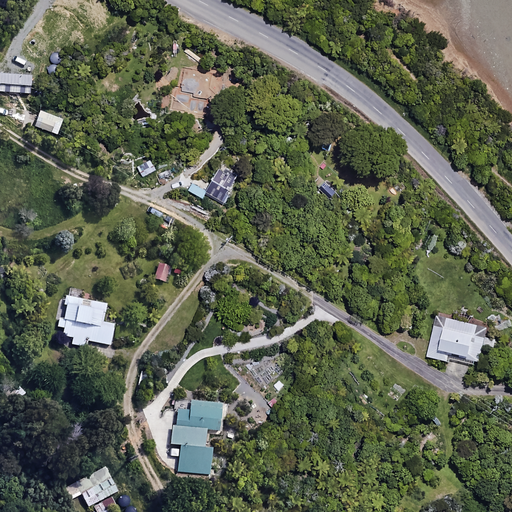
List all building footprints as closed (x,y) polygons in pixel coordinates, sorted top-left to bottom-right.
[(240,180),(220,169),(207,193),(228,204),(240,180)] [(337,190),(324,180),(316,190),(330,200),(337,190)] [(169,262),(157,259),(152,276),(164,279),(169,262)] [(105,301),(63,293),(57,325),(63,327),(62,334),(73,337),(71,343),(86,346),(87,339),(109,344),(113,322),(101,320),(105,301)] [(487,324),(436,314),(428,353),(479,364),(487,324)] [(219,400),(175,398),(174,426),(171,426),(170,444),(179,444),(178,472),(210,474),(211,446),(204,446),(204,428),(217,429),(219,400)] [(99,511),(117,511),(120,511),(109,493),(118,488),(103,464),(62,489),(70,502),(81,495),(88,506),(94,503),(99,511)]
